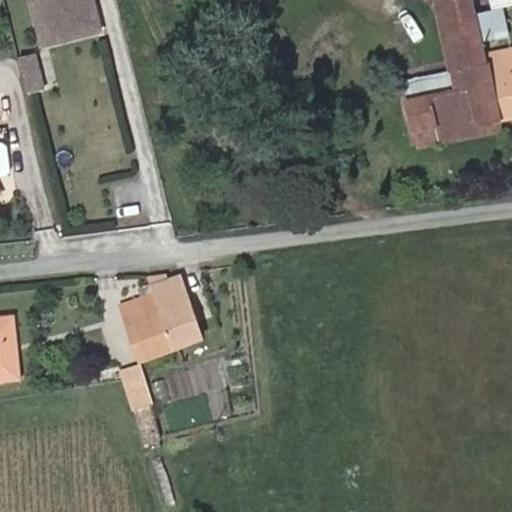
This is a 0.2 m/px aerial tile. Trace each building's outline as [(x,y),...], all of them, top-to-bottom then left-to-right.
[(32,0),(39,28),(67,21),(72,38),(100,31),(94,7),(85,9),(82,0),(32,0)] [(83,0),(85,9),(94,7),(91,0),(83,0)] [(474,17),(470,0),(442,0),(459,75),(462,87),(428,94),(430,102),(408,107),(413,134),(435,130),(438,146),(460,141),(458,131),(499,123),(484,59),(481,43),(474,17)] [(459,75),(442,0),(434,0),(452,77),(459,75)] [(511,4),(511,0),(490,0),(493,9),(511,4)] [(508,37),(502,10),(474,17),(481,43),(508,37)] [(67,21),(39,28),(43,45),(72,38),(67,21)] [(511,120),(511,52),(484,59),(499,123),(511,120)] [(42,90),(33,53),(19,57),(28,93),(42,90)] [(428,94),(462,87),(459,75),(452,77),(404,86),(408,107),(430,102),(428,94)] [(460,141),(501,133),(499,123),(458,131),(460,141)] [(438,146),(435,130),(413,134),(416,150),(438,146)] [(3,143),(0,143),(0,177),(7,177),(11,172),(7,147),(3,143)] [(202,339),(180,277),(167,282),(166,276),(149,277),(151,284),(138,288),(141,299),(122,306),(141,362),(202,339)] [(0,380),(18,378),(12,319),(0,319),(0,380)] [(152,406),(139,365),(120,370),(133,411),(136,410),(152,406)] [(161,440),(152,406),(136,410),(146,444),(161,440)]
